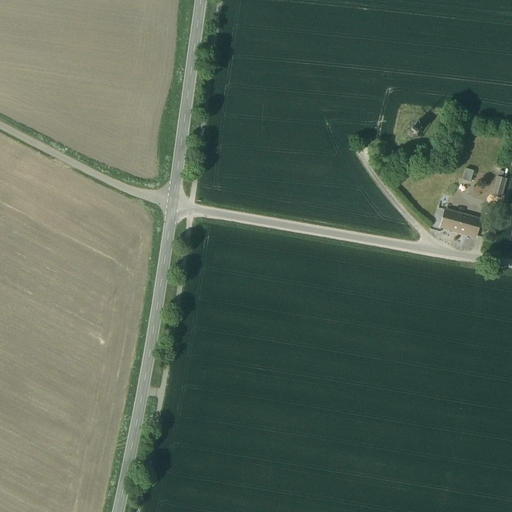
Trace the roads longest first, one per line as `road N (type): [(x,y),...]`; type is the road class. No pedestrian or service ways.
road 1 (unclassified): [(511,265),(172,206)]
road 2 (tertiary): [(172,206),(114,511)]
road 3 (tertiary): [(200,0),(172,206)]
road 4 (unclassified): [(172,206),(0,117)]
